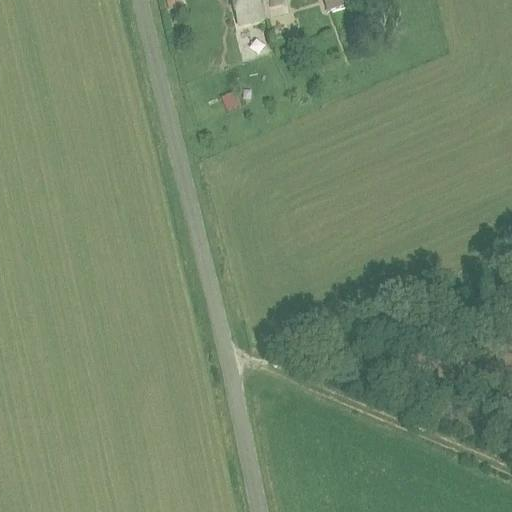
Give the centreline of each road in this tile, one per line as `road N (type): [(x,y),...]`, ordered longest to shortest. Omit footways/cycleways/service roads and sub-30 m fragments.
road 1 (unclassified): [(259,511),(143,0)]
road 2 (track): [(511,475),(228,355)]
